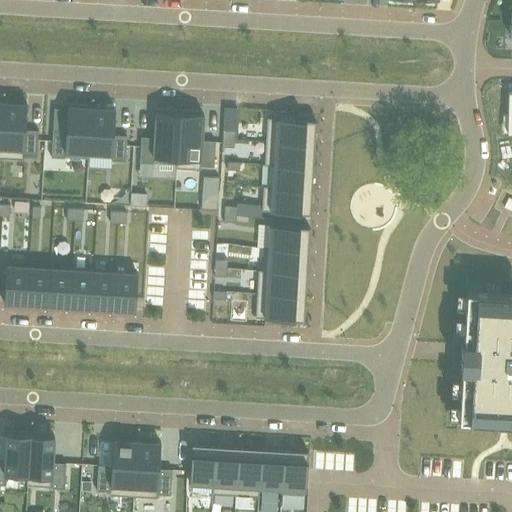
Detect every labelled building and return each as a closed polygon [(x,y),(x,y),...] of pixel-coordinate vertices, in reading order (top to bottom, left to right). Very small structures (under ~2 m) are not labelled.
[(502,113),(501,132),(511,132),(511,89),(508,89),(507,113),(502,113)] [(3,101),(0,148),(0,157),(23,158),(24,155),(37,156),(39,129),(25,129),(27,102),(3,101)] [(52,130),(51,157),(65,157),(65,156),(89,158),(90,153),(89,153),(91,106),(68,105),(66,131),(52,130)] [(91,106),(89,153),(90,153),(112,154),(112,160),(125,161),(127,135),(114,134),(115,108),(91,106)] [(141,136),(139,162),(153,163),(153,161),(176,163),(177,163),(180,111),(156,110),(154,137),(141,136)] [(297,113),(296,118),(312,119),(313,111),(297,110),(297,113)] [(176,163),(176,168),(200,169),(201,166),(214,166),(215,140),(202,139),(204,113),(180,111),(177,163),(176,163)] [(267,117),(266,140),(315,143),(316,119),(312,119),(296,118),(297,113),(277,112),(276,117),(267,117)] [(223,130),(222,138),(235,139),(235,130),(223,130)] [(222,138),(222,146),(234,147),(235,139),(222,138)] [(266,140),(264,163),(313,166),(315,143),(266,140)] [(228,161),(227,169),(239,170),(240,162),(228,161)] [(263,185),(263,186),(312,189),(313,166),(264,163),(264,164),(274,164),(272,185),(263,185)] [(203,176),(202,191),(217,192),(218,177),(203,176)] [(263,186),(261,210),(310,213),(312,189),(263,186)] [(132,190),(131,203),(147,204),(148,191),(132,190)] [(2,203),(2,216),(10,216),(10,204),(2,203)] [(32,205),(32,217),(40,218),(41,206),(32,205)] [(225,206),(225,215),(237,215),(237,207),(225,206)] [(67,207),(67,219),(75,220),(75,208),(67,207)] [(75,208),(75,220),(83,220),(83,208),(75,208)] [(110,210),(110,222),(118,222),(118,210),(110,210)] [(118,210),(118,222),(126,223),(127,211),(118,210)] [(225,215),(224,223),(236,224),(237,215),(225,215)] [(264,246),(264,247),(308,250),(310,226),(270,224),(269,247),(264,246)] [(258,269),(258,270),(307,273),(308,250),(264,247),(263,269),(258,269)] [(215,259),(215,267),(227,268),(228,260),(215,259)] [(6,264),(4,302),(26,304),(29,265),(6,264)] [(29,265),(26,304),(48,305),(50,267),(29,265)] [(50,267),(48,305),(69,306),(72,268),(50,267)] [(215,267),(214,275),(227,276),(227,268),(215,267)] [(72,268),(69,306),(91,307),(93,269),(72,268)] [(93,269),(91,307),(113,309),(115,270),(93,269)] [(115,270),(113,309),(135,310),(138,272),(115,270)] [(258,270),(256,293),(305,296),(307,273),(258,270)] [(213,290),(213,298),(225,299),(226,291),(213,290)] [(459,417),(459,418),(505,421),(511,421),(511,292),(466,290),(463,340),(461,339),(461,353),(460,368),(462,369),(459,417)] [(256,293),(255,316),(265,317),(264,322),(284,323),(285,318),(304,319),(305,296),(256,293)] [(0,484),(4,485),(4,474),(27,475),(26,485),(27,485),(30,433),(7,432),(6,434),(5,458),(0,458),(0,484)] [(30,433),(27,485),(51,486),(51,488),(65,488),(66,462),(52,461),(54,435),(30,433)] [(98,464),(96,490),(110,491),(109,495),(133,496),(137,440),(113,438),(111,465),(98,464)] [(137,440),(133,496),(157,497),(158,494),(171,495),(172,468),(159,467),(161,441),(137,440)] [(192,443),(190,482),(192,483),(191,496),(211,497),(212,493),(213,493),(216,444),(192,443)] [(216,444),(213,493),(235,495),(238,446),(216,444)] [(238,446),(235,495),(258,496),(261,447),(238,446)] [(261,447),(258,496),(259,496),(260,486),(281,488),(280,492),(281,493),(284,448),(261,447)] [(284,448),(281,493),(305,494),(306,489),(308,450),(284,448)] [(91,483),(82,482),(82,492),(91,492),(91,483)]
